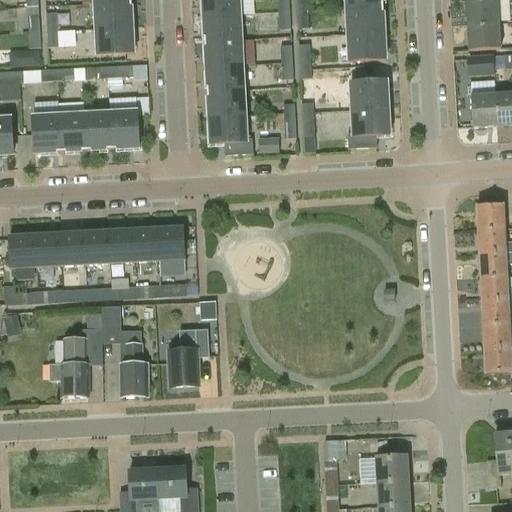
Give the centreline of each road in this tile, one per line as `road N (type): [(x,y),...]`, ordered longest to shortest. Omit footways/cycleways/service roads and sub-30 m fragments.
road 1 (residential): [(0,431),(450,407)]
road 2 (residential): [(182,190),(434,177)]
road 3 (residential): [(450,407),(434,177)]
road 4 (residential): [(182,190),(170,0)]
road 5 (residential): [(0,201),(182,190)]
road 6 (residential): [(434,177),(425,0)]
